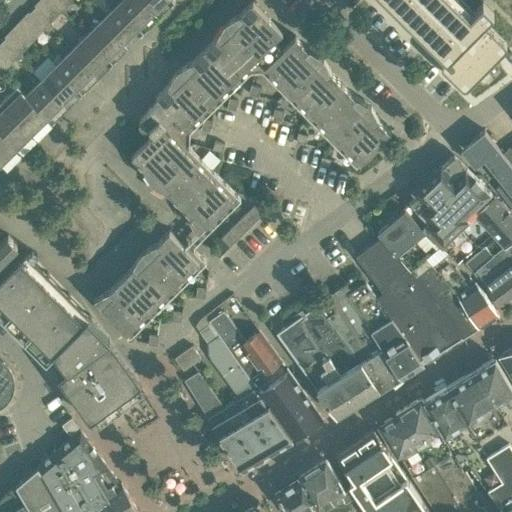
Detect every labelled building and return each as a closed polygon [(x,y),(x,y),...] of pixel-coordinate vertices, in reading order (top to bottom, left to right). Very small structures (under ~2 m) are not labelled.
[(119,3),(115,0),(112,0),(109,4),(112,10),(103,18),(130,44),(145,29),(119,3)] [(145,29),(160,14),(145,0),(121,0),(119,3),(145,29)] [(145,0),(160,14),(174,0),(145,0)] [(259,54),(284,30),(253,0),(240,13),(235,17),(240,22),(234,28),(259,54)] [(387,0),(437,49),(445,57),(442,59),(442,60),(441,60),(441,61),(441,62),(441,63),(441,64),(442,65),(442,66),(461,84),(461,85),(462,85),(463,85),(463,86),(464,86),(465,86),(466,86),(467,85),(468,85),(468,84),(478,74),(495,58),(505,47),(506,46),(506,45),(506,44),(506,43),(506,42),(506,41),(505,41),(505,40),(485,20),(494,12),(483,1),(474,10),(470,14),(455,0),(387,0)] [(39,21),(45,15),(36,6),(30,12),(39,21)] [(48,30),(54,24),(45,15),(39,21),(48,30)] [(115,60),(130,44),(103,18),(89,33),(115,60)] [(259,54),(234,28),(227,35),(222,29),(218,35),(205,48),(235,78),(259,54)] [(99,75),(115,60),(89,33),(73,49),(99,75)] [(290,89),(316,63),(310,57),(315,52),(309,48),(296,35),(266,65),(290,89)] [(9,53),(16,46),(7,37),(1,44),(9,53)] [(18,61),(25,55),(16,46),(9,53),(18,61)] [(212,101),(235,78),(205,48),(192,61),(187,64),(192,69),(186,75),(212,101)] [(99,75),(73,49),(65,57),(59,54),(53,59),(84,90),(99,75)] [(322,70),(316,63),(290,89),(314,113),(344,83),(331,70),(328,65),(322,70)] [(58,64),(42,79),(69,105),(71,103),(74,100),(84,90),(58,64)] [(212,101),(186,75),(179,82),(174,77),(171,82),(157,96),(160,98),(141,117),(142,116),(143,116),(145,115),(146,115),(148,115),(149,116),(151,117),(152,119),(152,120),(152,121),(152,122),(152,123),(152,124),(150,126),(155,131),(132,154),(146,168),(154,180),(160,174),(165,179),(191,153),(163,125),(175,114),(187,126),(212,101)] [(52,121),(69,105),(42,79),(27,94),(26,95),(52,121)] [(338,137),(364,111),(357,105),(362,99),(357,96),(344,83),(314,113),(338,137)] [(259,96),(262,87),(252,84),(250,93),(259,96)] [(0,162),(6,168),(52,121),(26,95),(27,94),(18,85),(0,102),(0,162)] [(236,110),(239,100),(230,98),(227,107),(236,110)] [(283,120),(285,111),(276,108),(273,117),(283,120)] [(370,117),(364,111),(338,137),(362,161),(392,131),(378,118),(375,112),(370,117)] [(210,130),(213,121),(204,118),(202,128),(210,130)] [(511,162),(503,152),(484,128),(461,148),(474,164),(483,156),(511,193),(511,162)] [(307,144),(309,135),(299,132),(297,141),(307,144)] [(223,152),(225,143),(216,140),(213,149),(223,152)] [(511,145),(503,152),(511,162),(511,145)] [(182,203),(212,174),(191,153),(165,179),(169,184),(165,188),(170,192),(182,203)] [(330,167),(333,158),(323,156),(321,165),(330,167)] [(462,216),(489,194),(483,189),(487,186),(487,178),(474,178),(474,173),(459,157),(451,156),(437,168),(457,192),(448,199),(462,216)] [(457,192),(437,168),(436,169),(437,169),(429,175),(427,178),(427,180),(427,183),(428,186),(425,188),(424,188),(424,189),(439,207),(448,199),(457,192)] [(212,174),(182,203),(190,212),(194,215),(205,225),(207,222),(208,223),(235,197),(216,178),(212,174)] [(439,207),(424,189),(404,206),(405,208),(440,245),(444,248),(470,226),(462,216),(448,199),(439,207)] [(491,197),(489,194),(462,216),(470,226),(444,248),(458,262),(464,257),(494,234),(501,242),(503,240),(504,241),(511,234),(511,240),(510,242),(511,244),(511,214),(494,195),(495,195),(494,194),(491,197)] [(231,245),(264,213),(255,204),(223,237),(231,245)] [(416,275),(431,262),(427,256),(440,245),(405,208),(378,232),(382,236),(411,269),(416,275)] [(176,283),(200,259),(171,229),(157,242),(151,246),(157,251),(150,257),(176,283)] [(0,261),(18,243),(9,234),(1,242),(0,240),(0,261)] [(511,244),(510,242),(511,240),(511,234),(504,241),(503,240),(501,242),(506,247),(499,252),(511,269),(511,244)] [(429,358),(461,337),(430,291),(416,275),(411,269),(382,236),(357,256),(385,292),(377,295),(405,333),(421,358),(427,354),(429,358)] [(471,267),(490,251),(487,247),(467,262),(471,267)] [(494,256),(490,251),(471,267),(474,272),(477,270),(487,283),(485,284),(501,306),(511,298),(511,269),(499,252),(494,256)] [(470,285),(443,254),(432,263),(431,262),(416,275),(430,291),(461,337),(498,314),(496,311),(484,291),(475,281),(470,285)] [(0,312),(46,359),(47,360),(55,353),(55,352),(60,347),(72,364),(67,368),(58,374),(80,405),(90,419),(100,412),(105,419),(109,416),(112,414),(142,391),(137,385),(105,340),(110,337),(88,316),(87,317),(85,320),(21,256),(0,276),(0,312)] [(176,283),(150,257),(144,263),(139,258),(135,264),(122,277),(151,307),(176,283)] [(127,331),(151,307),(122,277),(109,289),(103,293),(108,297),(101,304),(102,305),(127,331)] [(405,333),(377,295),(366,280),(352,289),(354,292),(345,299),(363,324),(364,323),(399,373),(400,372),(400,371),(421,358),(405,333)] [(354,292),(352,289),(347,282),(341,286),(316,303),(317,304),(360,362),(360,361),(378,386),(399,373),(364,323),(363,324),(345,299),(354,292)] [(205,297),(207,287),(198,286),(196,296),(205,297)] [(360,362),(317,304),(316,303),(277,331),(335,413),(378,386),(360,361),(360,362)] [(211,322),(209,324),(218,336),(256,386),(268,378),(264,372),(282,359),(260,329),(247,339),(224,309),(210,320),(211,322)] [(182,321),(183,311),(174,310),(173,320),(182,321)] [(199,371),(185,379),(244,469),(293,438),(256,386),(218,336),(209,324),(200,330),(209,342),(208,353),(239,397),(224,405),(199,371)] [(158,345),(159,335),(150,333),(149,343),(158,345)] [(193,345),(184,351),(193,363),(202,357),(193,345)] [(511,347),(500,355),(511,376),(511,347)] [(193,363),(184,351),(176,357),(184,369),(193,363)] [(511,385),(495,357),(441,390),(481,457),(470,463),(504,507),(511,501),(511,385)] [(0,408),(2,407),(5,405),(7,402),(9,401),(10,399),(12,396),(12,394),(13,392),(14,390),(14,386),(15,385),(15,382),(14,379),(14,376),(13,374),(12,372),(11,371),(11,369),(10,367),(7,364),(4,362),(0,358),(0,408)] [(324,418),(289,369),(271,382),(268,378),(256,386),(293,438),(294,439),(324,418)] [(465,467),(470,463),(481,457),(441,390),(424,400),(446,435),(445,436),(465,467)] [(424,400),(422,396),(395,412),(396,414),(415,445),(436,433),(440,439),(445,436),(446,435),(424,400)] [(415,445),(396,414),(380,424),(397,452),(398,452),(412,476),(413,475),(437,511),(444,511),(477,488),(464,468),(465,467),(445,436),(440,439),(436,433),(415,445)] [(69,433),(79,426),(73,419),(72,417),(62,424),(69,433)] [(431,511),(374,428),(337,453),(354,478),(350,481),(351,484),(350,484),(369,511),(431,511)] [(120,483),(81,430),(73,436),(117,511),(139,511),(122,482),(120,483)] [(91,511),(117,511),(73,436),(56,450),(91,511)] [(64,511),(91,511),(56,450),(38,465),(64,511)] [(326,456),(298,473),(300,476),(323,511),(369,511),(350,484),(345,488),(326,456)] [(31,511),(64,511),(38,465),(15,483),(31,511)] [(281,496),(279,497),(281,500),(282,500),(289,511),(323,511),(300,476),(298,477),(280,489),(279,493),(281,496)] [(0,511),(29,511),(27,507),(14,485),(0,498),(0,511)] [(490,511),(497,507),(482,488),(476,493),(490,511)] [(265,511),(259,501),(240,511),(265,511)]
